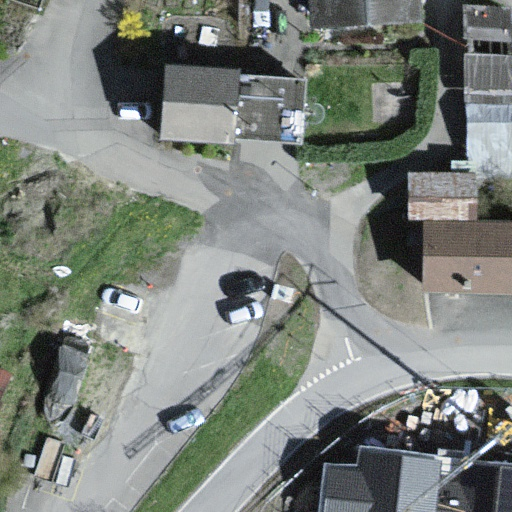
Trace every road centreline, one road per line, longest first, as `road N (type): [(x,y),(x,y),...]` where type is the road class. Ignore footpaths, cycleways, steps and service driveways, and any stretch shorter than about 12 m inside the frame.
road 1 (unclassified): [(511,355),(420,357),(339,386),(210,511)]
road 2 (unknown): [(92,154),(102,0)]
